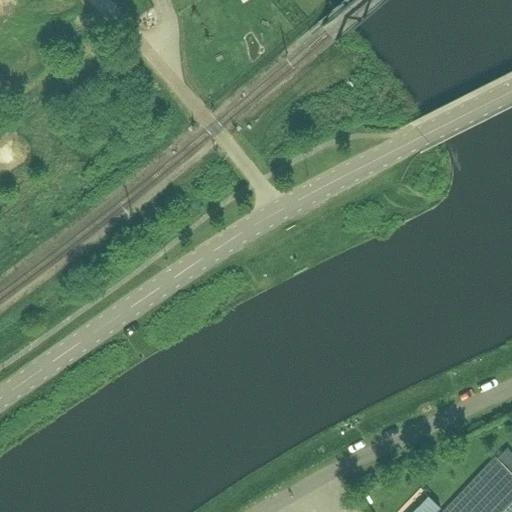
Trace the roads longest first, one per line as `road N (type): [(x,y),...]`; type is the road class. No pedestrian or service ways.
road 1 (tertiary): [(0,397),(279,209),(511,88)]
road 2 (unclassified): [(511,388),(317,479),(268,511)]
